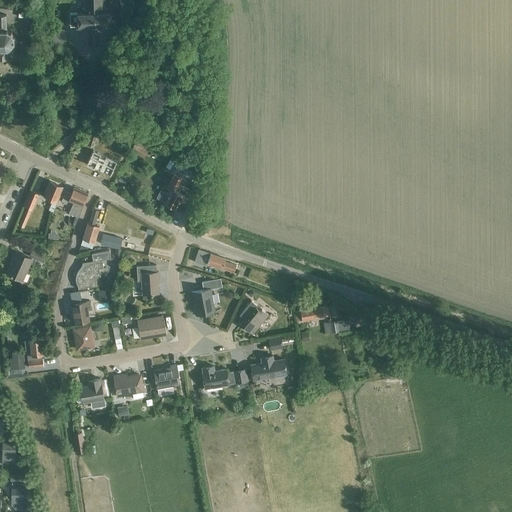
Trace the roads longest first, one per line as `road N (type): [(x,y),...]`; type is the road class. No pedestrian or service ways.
road 1 (unclassified): [(511,349),(264,262)]
road 2 (residential): [(65,364),(59,296),(94,188)]
road 3 (residential): [(65,364),(172,348),(181,336)]
